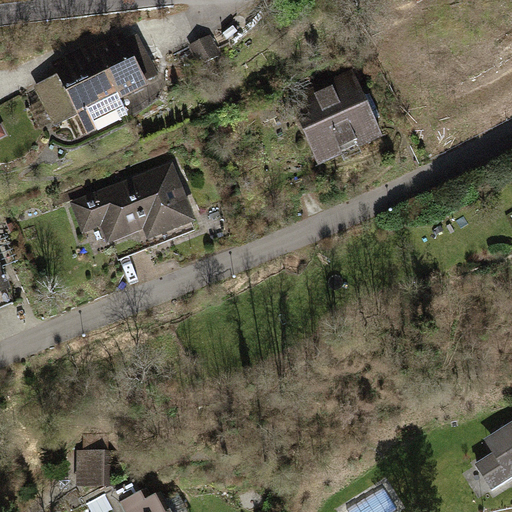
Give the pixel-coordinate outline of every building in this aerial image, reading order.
[(204,72),(227,59),(214,35),(191,47),(204,72)] [(139,40),(40,88),(57,125),(79,114),(88,132),(109,122),(100,103),(156,76),(139,40)] [(364,83),(298,108),(319,164),(385,139),(364,83)] [(0,143),(9,140),(0,117),(0,143)] [(169,162),(72,203),(88,241),(112,232),(117,245),(138,237),(144,252),(198,230),(169,162)] [(0,264),(0,295),(10,292),(0,264)] [(511,424),(494,435),(503,449),(476,465),(492,493),(511,481),(511,424)] [(107,495),(108,450),(76,449),(76,495),(107,495)]
